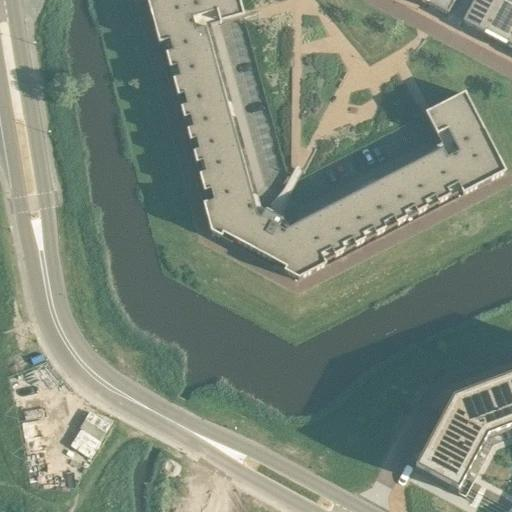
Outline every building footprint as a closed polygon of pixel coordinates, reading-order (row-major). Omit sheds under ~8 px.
[(239,0),(146,0),(211,234),(298,281),(506,174),(465,94),(425,115),(437,137),(447,132),(459,154),(447,160),(442,151),(284,233),(278,229),(283,222),(265,212),(260,220),(257,218),(205,29),(196,32),(193,20),(216,13),(220,25),(244,18),(239,0)] [(455,0),(430,0),(428,4),(448,15),(455,0)] [(474,0),(462,23),(484,34),(502,0),(474,0)] [(511,0),(502,0),(484,34),(506,46),(511,33),(511,0)] [(511,378),(452,401),(415,471),(465,498),(470,489),(511,511),(511,378)] [(225,511),(177,486),(175,511),(225,511)]
